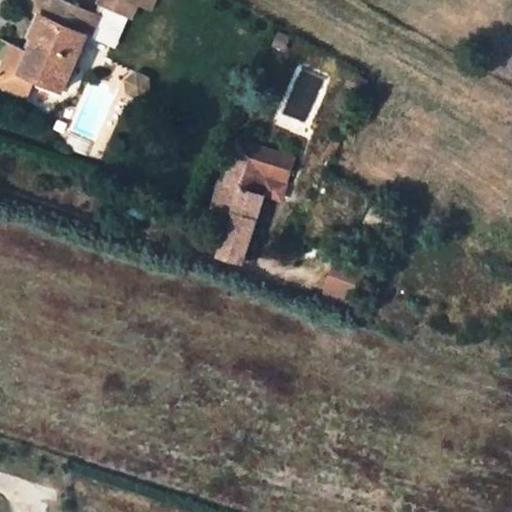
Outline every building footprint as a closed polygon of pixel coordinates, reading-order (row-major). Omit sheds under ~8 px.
[(78,7),(60,0),(32,0),(29,8),(41,13),(27,46),(14,41),(0,75),(0,82),(32,96),(39,79),(64,90),(86,33),(70,27),(78,7)] [(154,0),(102,0),(101,3),(131,16),(135,4),(150,11),(154,0)] [(70,27),(86,33),(91,35),(98,16),(78,7),(70,27)] [(244,183),(262,190),(266,180),(285,186),(294,162),(239,144),(225,186),(218,184),(208,212),(231,218),(244,183)] [(244,183),(231,218),(217,255),(242,263),(268,191),(262,190),(244,183)] [(374,205),(366,222),(382,229),(390,212),(374,205)] [(353,305),(362,274),(329,265),(321,296),(353,305)]
